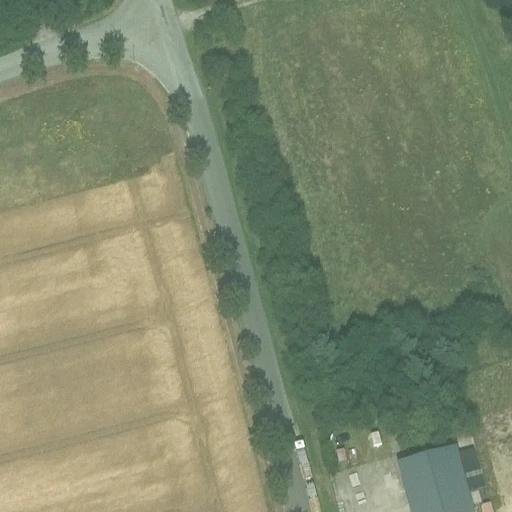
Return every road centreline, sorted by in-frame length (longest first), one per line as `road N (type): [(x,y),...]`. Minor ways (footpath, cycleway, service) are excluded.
road 1 (unclassified): [(306,511),(170,25)]
road 2 (unclassified): [(170,25),(0,78)]
